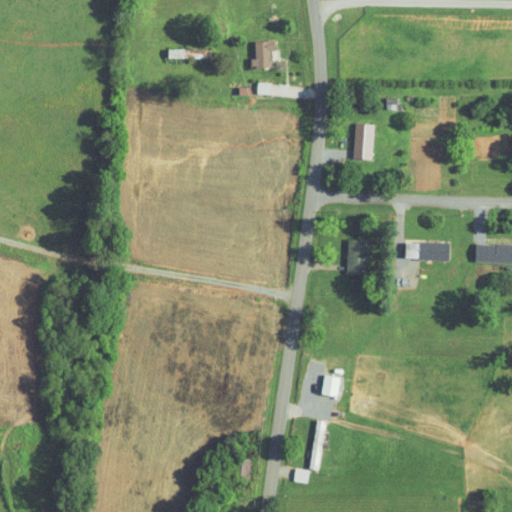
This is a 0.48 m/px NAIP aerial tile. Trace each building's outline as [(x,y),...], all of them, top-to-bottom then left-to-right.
[(263,34),(242,34),(243,60),(260,60),(259,44),(263,44),(263,34)] [(157,51),(199,52),(199,43),(157,42),(157,51)] [(246,88),(259,88),(259,76),(246,76),(246,88)] [(362,117),(343,116),(342,152),(361,153),(362,117)] [(356,268),(357,233),(336,232),(335,267),(356,268)] [(394,235),(394,252),(438,253),(438,236),(394,235)] [(464,237),(464,255),(502,256),(502,238),(464,237)] [(309,387),(325,390),(330,371),(313,367),(309,387)] [(297,464),(284,462),(282,474),(295,476),(297,464)]
